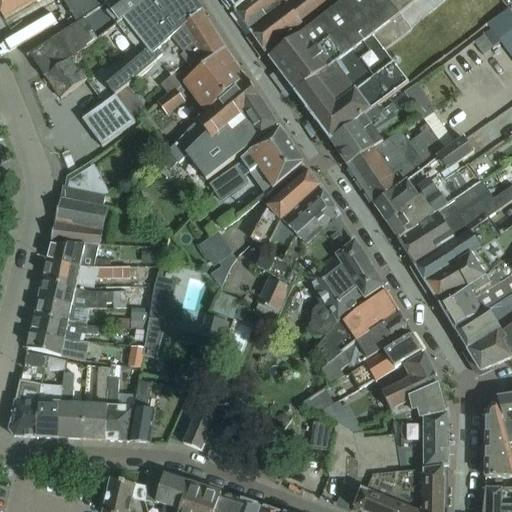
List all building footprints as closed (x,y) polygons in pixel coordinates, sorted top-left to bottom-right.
[(0,0),(0,14),(4,20),(38,0),(0,0)] [(116,24),(149,0),(112,0),(105,6),(105,7),(77,24),(26,57),(27,59),(30,57),(43,75),(116,24)] [(110,0),(62,0),(77,24),(105,7),(105,6),(104,5),(110,0)] [(196,5),(193,0),(149,0),(116,24),(140,58),(111,84),(119,94),(120,95),(128,89),(157,63),(159,62),(153,54),(203,15),(196,5)] [(226,0),(234,10),(241,4),(247,0),(226,0)] [(247,0),(241,4),(234,10),(234,11),(234,12),(249,32),(286,0),(247,0)] [(342,4),(345,0),(296,0),(288,7),(287,6),(251,35),(265,55),(268,59),(342,4)] [(345,0),(342,4),(268,59),(295,95),(371,36),(415,0),(345,0)] [(330,142),(375,108),(408,84),(384,52),(411,32),(410,31),(447,0),(446,0),(415,0),(371,36),(295,95),(330,142)] [(498,40),(511,31),(511,15),(508,11),(487,25),(498,40)] [(225,50),(213,31),(203,15),(153,54),(159,62),(157,63),(170,78),(160,87),(168,96),(157,103),(158,105),(225,50)] [(511,31),(498,40),(511,58),(511,31)] [(205,116),(246,80),(225,50),(158,105),(166,116),(185,103),(179,95),(186,90),(205,116)] [(43,75),(58,97),(60,100),(73,90),(56,65),(43,75)] [(267,126),(256,109),(243,90),(247,85),(246,82),(246,80),(205,116),(196,123),(159,161),(170,171),(177,164),(179,166),(186,158),(206,183),(278,127),(276,125),(275,126),(273,124),(267,126)] [(416,86),(405,93),(423,121),(434,113),(416,86)] [(144,108),(135,98),(128,89),(120,95),(135,116),(144,108)] [(135,116),(120,95),(119,94),(82,121),(102,148),(135,124),(131,120),(135,116)] [(435,110),(451,133),(460,126),(445,104),(435,110)] [(339,155),(396,111),(392,105),(380,114),(375,108),(330,142),(339,155)] [(339,155),(346,167),(383,143),(378,136),(398,122),(393,115),(397,112),(396,111),(339,155)] [(443,153),(445,152),(426,126),(419,131),(421,134),(408,143),(401,133),(383,143),(346,167),(374,208),(443,153)] [(241,162),(242,164),(209,186),(214,193),(221,204),(248,185),(244,178),(249,175),(266,198),(288,179),(303,166),(280,131),(241,162)] [(374,208),(382,220),(414,196),(408,187),(418,180),(421,184),(426,180),(429,183),(440,177),(473,154),(464,141),(446,154),(445,152),(443,153),(374,208)] [(281,222),(319,189),(309,174),(268,209),(251,241),(267,249),(271,241),(281,222)] [(397,241),(452,204),(454,203),(440,184),(437,186),(434,182),(440,177),(429,183),(426,180),(421,184),(418,180),(408,187),(414,196),(382,220),(397,241)] [(452,204),(397,241),(414,266),(468,229),(488,218),(489,219),(511,201),(511,187),(494,200),(493,199),(482,183),(454,203),(452,204)] [(112,211),(107,210),(110,198),(82,191),(62,188),(60,200),(51,241),(98,244),(101,233),(108,234),(112,211)] [(355,244),(338,219),(339,219),(319,189),(281,222),(271,241),(290,250),(284,264),(260,258),(255,269),(272,277),(271,278),(288,289),(292,285),(296,282),(305,278),(308,281),(355,244)] [(511,272),(511,226),(480,247),(425,285),(426,288),(437,305),(463,287),(466,291),(507,265),(511,272)] [(425,285),(480,247),(468,229),(414,266),(413,267),(425,285)] [(128,237),(128,248),(150,249),(150,238),(128,237)] [(92,270),(98,244),(51,241),(47,259),(90,268),(89,272),(93,273),(94,270),(92,270)] [(339,320),(354,307),(383,290),(355,244),(308,281),(319,298),(316,300),(320,306),(316,308),(314,310),(313,311),(312,314),(311,318),(311,321),(309,329),(306,331),(305,334),(307,336),(309,338),(312,339),(316,339),(321,339),(326,337),(339,320)] [(221,268),(210,275),(221,290),(230,270),(236,261),(231,254),(217,262),(219,265),(221,268)] [(129,269),(94,270),(93,273),(89,272),(90,268),(47,259),(42,279),(62,283),(92,290),(94,281),(129,280),(129,269)] [(511,297),(511,272),(507,265),(466,291),(439,307),(455,333),(493,308),(494,310),(511,297)] [(292,285),(288,289),(271,278),(254,314),(274,324),(288,294),(290,295),(296,282),(292,285)] [(91,294),(92,290),(62,283),(42,279),(41,283),(91,294)] [(93,294),(91,294),(41,283),(38,297),(73,305),(79,307),(79,309),(88,311),(105,310),(105,304),(112,304),(113,311),(125,310),(125,294),(93,294)] [(325,367),(397,313),(385,293),(368,303),(356,311),(354,307),(339,320),(326,337),(315,351),(325,367)] [(211,313),(232,320),(239,302),(219,294),(211,312),(211,313)] [(38,297),(35,314),(85,325),(88,311),(79,309),(73,307),(73,305),(38,297)] [(500,337),(511,328),(511,297),(494,310),(493,308),(455,333),(466,350),(496,331),(500,337)] [(154,302),(151,317),(162,320),(167,305),(154,302)] [(237,309),(233,319),(245,324),(249,314),(237,309)] [(410,334),(397,313),(325,367),(320,371),(331,388),(384,355),(382,351),(393,345),(410,334)] [(85,328),(85,325),(35,314),(31,332),(71,341),(70,344),(74,345),(76,340),(79,341),(81,335),(97,336),(97,328),(85,328)] [(169,339),(169,340),(219,353),(227,323),(206,318),(203,329),(174,322),(169,339)] [(150,322),(144,359),(157,362),(166,326),(150,322)] [(482,372),(511,359),(511,328),(500,337),(496,331),(466,350),(479,371),(479,372),(480,372),(481,373),(482,372)] [(79,343),(79,341),(76,340),(74,345),(70,344),(71,341),(31,332),(27,350),(84,363),(88,344),(79,343)] [(345,400),(374,382),(407,363),(422,353),(412,337),(395,348),(384,355),(331,388),(302,406),(311,411),(341,393),(345,400)] [(141,372),(142,365),(141,365),(142,356),(143,349),(133,348),(129,368),(140,370),(139,371),(141,372)] [(46,358),(26,354),(23,366),(44,370),(46,358)] [(390,412),(441,389),(432,371),(424,357),(409,365),(407,363),(374,382),(381,394),(389,412),(390,412)] [(45,371),(62,375),(65,364),(47,360),(45,371)] [(127,443),(133,409),(117,408),(120,367),(110,366),(110,369),(107,392),(101,442),(127,443)] [(107,392),(110,369),(97,368),(95,407),(82,406),(79,441),(101,442),(107,392)] [(79,441),(82,406),(71,405),(73,376),(62,375),(61,389),(56,440),(79,441)] [(34,439),(37,406),(25,403),(29,387),(19,384),(9,432),(13,438),(34,439)] [(133,409),(127,443),(150,444),(153,424),(155,413),(147,411),(151,386),(149,386),(137,384),(134,409),(133,409)] [(56,440),(61,389),(41,387),(37,406),(34,439),(56,440)] [(389,413),(385,414),(387,419),(391,418),(391,419),(394,419),(396,424),(415,421),(427,420),(427,416),(447,413),(441,389),(390,412),(389,412),(389,413)] [(511,397),(497,400),(498,406),(508,447),(511,461),(511,397)] [(191,427),(183,445),(201,453),(204,445),(219,451),(227,433),(230,425),(234,416),(202,402),(198,411),(191,427)] [(511,461),(508,447),(498,406),(490,409),(486,414),(485,479),(511,479),(511,461)] [(448,446),(448,443),(448,414),(447,413),(427,416),(427,420),(415,421),(391,425),(393,437),(364,440),(363,434),(353,436),(335,425),(328,477),(340,479),(342,459),(353,460),(354,479),(402,475),(402,480),(411,480),(411,473),(444,470),(448,469),(448,446)] [(254,477),(261,456),(241,447),(232,467),(254,477)] [(261,456),(254,477),(274,486),(284,464),(264,455),(263,457),(261,456)] [(354,479),(353,460),(342,459),(340,479),(345,479),(345,487),(361,492),(353,511),(355,511),(443,511),(444,470),(411,473),(411,480),(402,480),(402,475),(354,479)] [(155,505),(163,476),(146,473),(144,489),(143,500),(144,503),(145,503),(145,502),(155,505)] [(178,511),(188,484),(163,476),(155,505),(163,507),(161,511),(178,511)] [(143,500),(144,489),(111,481),(103,511),(128,511),(131,499),(144,503),(143,500)] [(215,511),(221,496),(188,484),(178,511),(215,511)] [(511,511),(511,490),(485,490),(484,505),(483,511),(511,511)] [(258,511),(260,508),(221,496),(215,511),(258,511)]
